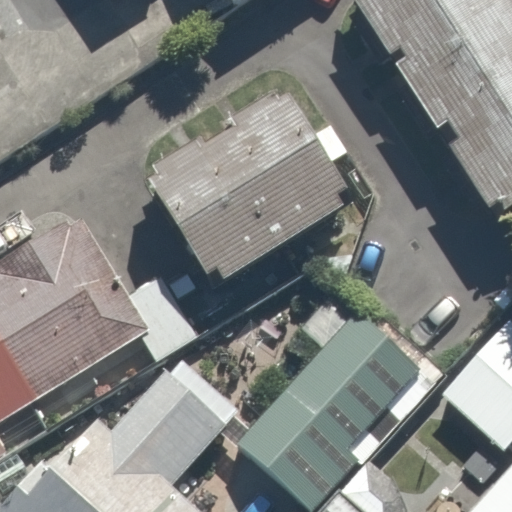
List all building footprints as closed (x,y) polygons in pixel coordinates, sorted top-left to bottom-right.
[(511,195),(511,13),(503,0),(346,0),(485,213),(511,195)] [(271,81),(136,160),(202,273),(337,194),(271,81)] [(0,415),(138,337),(64,209),(0,245),(0,415)] [(302,501),(291,511),(357,511),(334,490),(440,376),(361,302),(234,438),(302,501)] [(511,317),(503,310),(438,391),(500,441),(511,425),(511,317)] [(68,421),(0,501),(0,511),(184,511),(158,490),(223,412),(165,363),(96,445),(68,421)] [(511,511),(511,447),(455,511),(511,511)]
